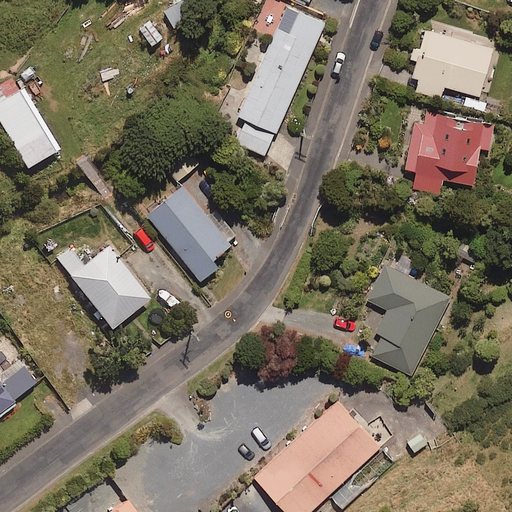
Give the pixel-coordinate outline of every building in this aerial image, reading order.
[(194,16),(185,0),(179,0),(163,8),(172,27),(194,16)] [(323,22),(285,5),(236,114),(245,118),(235,141),(264,154),(323,22)] [(162,36),(151,19),(139,27),(150,44),(162,36)] [(491,46),(424,28),(408,86),(440,95),(443,84),(478,94),(491,46)] [(55,149),(21,88),(0,100),(0,126),(23,167),(55,149)] [(493,122),(413,106),(401,166),(415,169),(412,186),(439,191),(441,177),(471,183),(478,146),(488,148),(493,122)] [(198,161),(188,149),(167,166),(177,179),(198,161)] [(226,242),(237,234),(217,208),(230,198),(208,170),(185,188),(182,185),(146,213),(197,280),(217,265),(211,257),(228,245),(226,242)] [(146,299),(106,246),(81,265),(68,248),(56,258),(108,327),(146,299)] [(450,296),(384,263),(367,298),(387,308),(376,330),(382,333),(371,354),(411,374),(450,296)] [(9,274),(0,281),(36,321),(45,313),(9,274)] [(3,377),(0,372),(0,413),(17,401),(14,397),(38,380),(25,361),(3,377)] [(307,511),(380,446),(337,399),(254,476),(287,511),(307,511)] [(394,462),(383,450),(332,497),(342,509),(394,462)] [(233,511),(248,500),(240,490),(220,508),(223,511),(233,511)] [(137,511),(128,498),(108,511),(137,511)]
